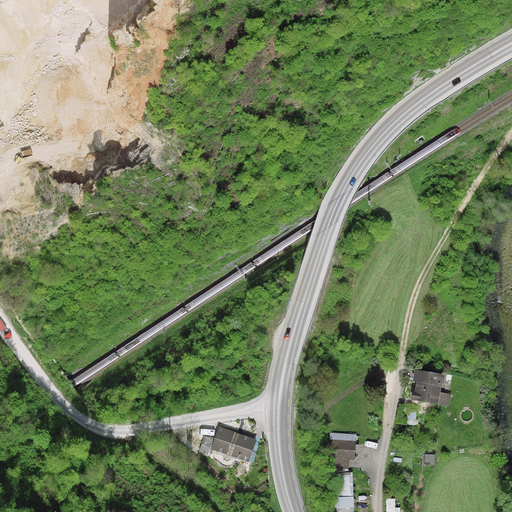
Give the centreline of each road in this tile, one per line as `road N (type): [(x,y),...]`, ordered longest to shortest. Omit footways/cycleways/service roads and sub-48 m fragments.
road 1 (primary): [(293,511),(279,453),(280,386),(339,195),(393,122),(511,42)]
road 2 (track): [(400,361),(411,302),(430,260),(511,132)]
road 3 (residential): [(400,361),(381,459),(381,511)]
